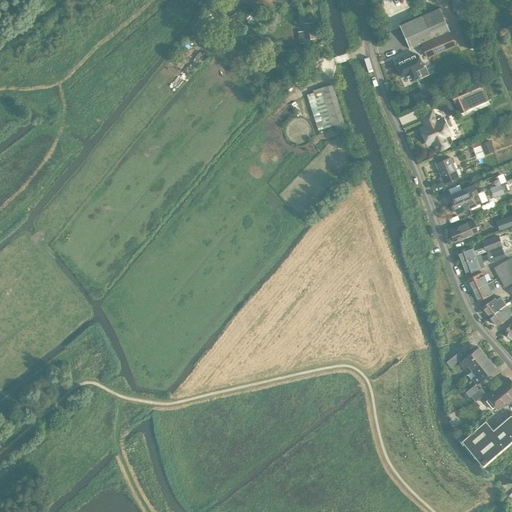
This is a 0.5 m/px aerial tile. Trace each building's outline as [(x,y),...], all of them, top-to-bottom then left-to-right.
[(256,20),(261,14),(271,0),(251,0),(248,4),(255,9),(250,15),(256,20)] [(469,0),(450,0),(454,12),(457,11),(459,20),(461,19),(473,17),(469,0)] [(438,7),(399,25),(409,48),(410,49),(421,44),(421,43),(449,31),(438,7)] [(303,31),(301,31),(298,32),(299,43),(309,42),(308,39),(314,38),(312,22),(302,23),(303,31)] [(449,31),(421,43),(421,44),(427,57),(455,46),(450,33),(449,31)] [(395,62),(403,59),(401,53),(393,56),(395,62)] [(417,54),(395,64),(398,70),(401,77),(407,74),(410,81),(421,76),(419,73),(418,69),(419,69),(423,67),(420,61),(417,54)] [(479,82),(451,94),(459,113),(468,109),(467,109),(486,100),(482,89),(479,82)] [(306,95),(311,112),(318,131),(334,125),(335,130),(346,127),(332,84),(312,90),(313,92),(306,94),(306,95)] [(452,141),(449,135),(442,119),(441,119),(439,116),(437,115),(433,117),(433,116),(423,120),(425,126),(420,128),(427,145),(432,143),(436,151),(448,145),(451,144),(452,141)] [(489,141),(481,144),(485,154),(493,151),(489,141)] [(444,183),(458,177),(449,157),(435,163),(444,183)] [(500,184),(491,188),(495,196),(503,192),(500,184)] [(468,187),(449,195),(452,204),(472,196),(477,194),(473,185),(468,187)] [(472,196),(452,204),(456,214),(476,206),(476,205),(481,203),(487,200),(483,191),(477,194),(472,196)] [(504,221),(497,224),(499,230),(506,228),(511,225),(511,215),(503,219),(504,221)] [(454,241),(472,234),(477,232),(472,220),(449,230),(454,241)] [(486,253),(489,252),(502,247),(498,235),(481,241),(486,253)] [(476,257),(472,246),(457,251),(461,263),(476,257)] [(480,269),(480,268),(484,267),(480,256),(476,257),(461,263),(466,275),(480,269)] [(511,260),(510,258),(493,268),(498,276),(511,267),(511,260)] [(511,267),(498,276),(504,287),(511,282),(511,279),(511,278),(511,277),(511,267)] [(482,271),(467,278),(472,289),(488,283),(482,271)] [(488,283),(472,289),(478,300),(478,301),(493,294),(492,292),(496,290),(491,281),(488,283)] [(494,297),(482,306),(489,316),(502,307),(505,304),(500,297),(496,299),(494,297)] [(502,307),(489,316),(497,326),(509,316),(508,315),(511,313),(505,304),(502,307)] [(463,356),(458,361),(459,362),(464,368),(468,365),(472,370),(487,358),(478,347),(464,358),(463,356)] [(456,354),(446,362),(450,367),(458,361),(463,356),(459,351),(456,354)] [(487,358),(472,370),(476,375),(472,378),(476,384),(495,369),(487,358)] [(511,397),(511,383),(507,378),(486,395),(498,409),(511,397)] [(469,397),(471,396),(479,390),(475,385),(465,392),(469,397)] [(479,390),(471,396),(475,401),(485,393),(481,388),(479,390)] [(511,442),(511,417),(510,415),(493,430),(485,421),(461,441),(483,467),(511,442)]
